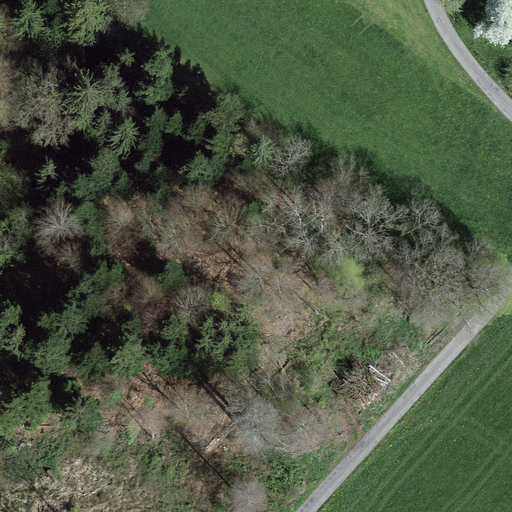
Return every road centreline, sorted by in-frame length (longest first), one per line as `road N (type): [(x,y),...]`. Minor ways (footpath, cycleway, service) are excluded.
road 1 (unclassified): [(511,286),(309,511)]
road 2 (unclassified): [(428,0),(463,62),(511,106)]
